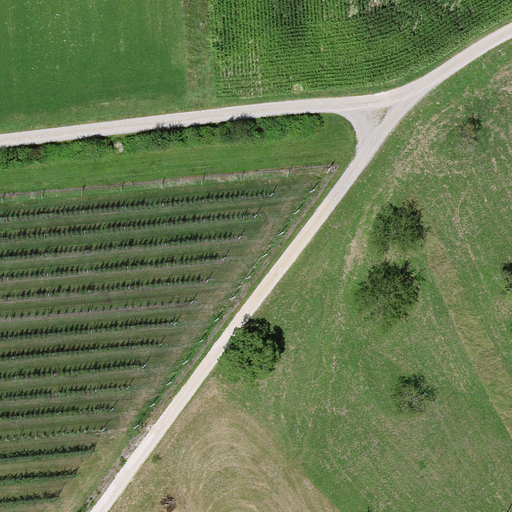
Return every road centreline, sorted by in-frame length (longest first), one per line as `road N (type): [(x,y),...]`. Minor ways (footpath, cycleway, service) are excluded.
road 1 (track): [(96,511),(385,125),(443,73),(511,32)]
road 2 (track): [(385,125),(357,108),(299,108),(0,144)]
